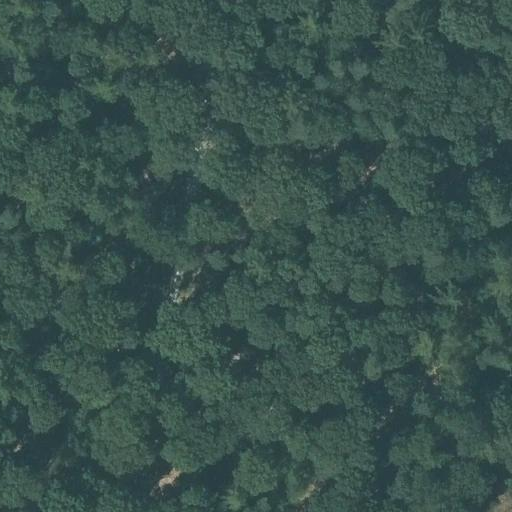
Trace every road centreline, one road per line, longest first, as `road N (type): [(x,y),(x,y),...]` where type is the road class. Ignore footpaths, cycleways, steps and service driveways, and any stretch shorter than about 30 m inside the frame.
road 1 (track): [(216,0),(130,511)]
road 2 (track): [(131,511),(0,490)]
